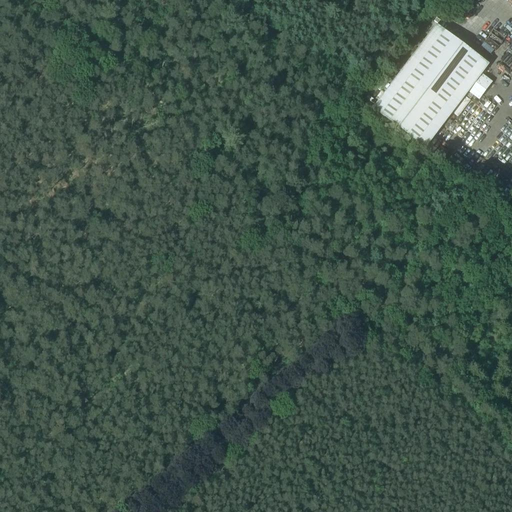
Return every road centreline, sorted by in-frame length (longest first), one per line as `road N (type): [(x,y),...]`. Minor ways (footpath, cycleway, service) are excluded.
road 1 (track): [(385,299),(67,0)]
road 2 (unknown): [(207,0),(344,91),(358,133),(387,158),(511,222)]
